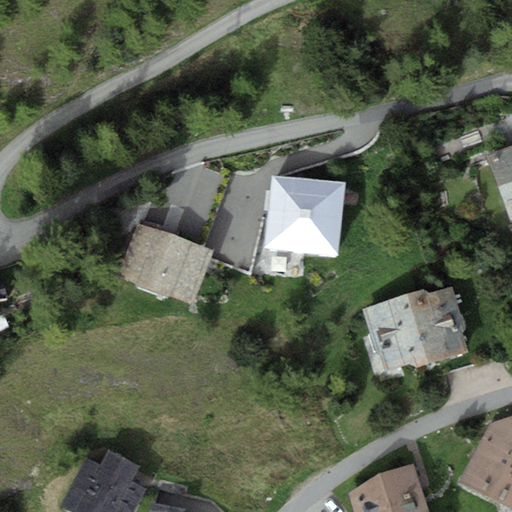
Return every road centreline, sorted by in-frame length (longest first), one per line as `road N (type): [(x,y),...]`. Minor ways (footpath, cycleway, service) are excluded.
road 1 (residential): [(0,248),(38,237),(120,176),(158,161),(283,128),(511,85)]
road 2 (residential): [(274,0),(73,109),(0,172)]
road 3 (residential): [(511,395),(462,410),(343,468),(290,511)]
